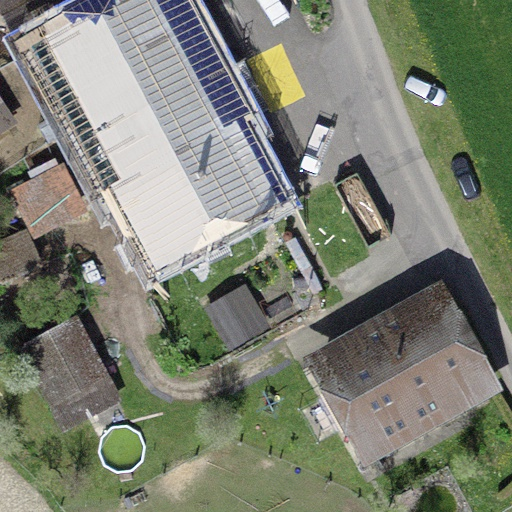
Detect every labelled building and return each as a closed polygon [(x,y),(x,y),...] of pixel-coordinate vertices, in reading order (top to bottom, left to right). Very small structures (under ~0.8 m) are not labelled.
[(14,0),(160,285),(310,194),(212,0),(14,0)] [(0,133),(29,115),(0,70),(0,133)] [(71,177),(17,193),(31,244),(85,228),(71,177)] [(26,236),(0,247),(0,273),(3,280),(39,264),(26,236)] [(321,363),(366,447),(485,383),(440,299),(321,363)] [(77,322),(27,348),(66,422),(116,396),(77,322)]
